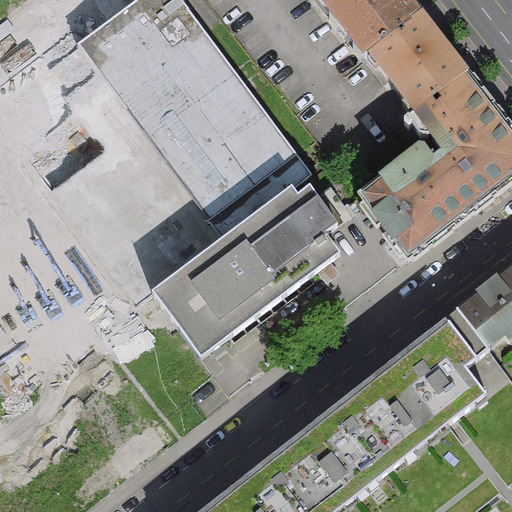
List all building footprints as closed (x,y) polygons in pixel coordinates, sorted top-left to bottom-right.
[(0,0),(0,3),(34,52),(106,3),(109,0),(0,0)] [(335,0),(385,65),(438,25),(418,0),(335,0)] [(431,126),(484,85),(438,25),(385,65),(431,126)] [(468,162),(497,200),(511,188),(511,122),(484,85),(431,126),(443,141),(449,137),(468,162)] [(368,205),(413,264),(497,200),(468,162),(454,172),(438,151),(368,205)] [(0,196),(8,190),(0,179),(0,196)] [(364,249),(319,191),(242,250),(168,307),(196,343),(213,366),(364,249)] [(511,277),(454,322),(483,360),(511,338),(511,277)] [(493,375),(453,322),(203,511),(375,511),(502,416),(479,386),(493,375)] [(124,466),(172,438),(159,416),(111,445),(124,466)]
